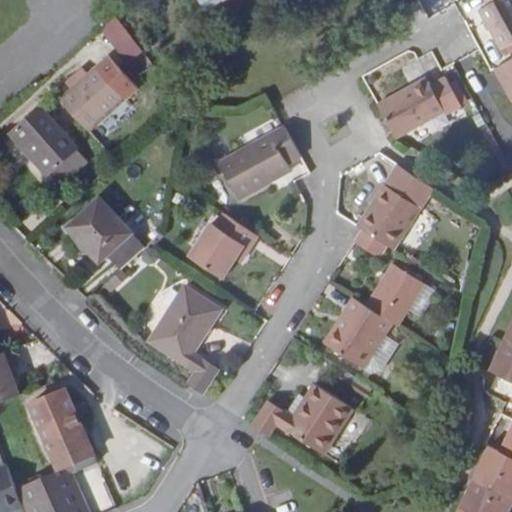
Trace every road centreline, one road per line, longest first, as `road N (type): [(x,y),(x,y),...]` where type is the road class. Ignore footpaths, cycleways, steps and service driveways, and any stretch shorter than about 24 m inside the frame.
road 1 (residential): [(457,21),(333,88),(309,282),(205,432)]
road 2 (unclassified): [(0,260),(57,321),(205,432)]
